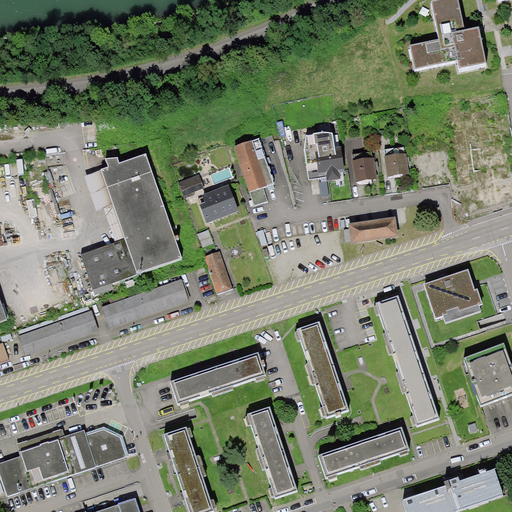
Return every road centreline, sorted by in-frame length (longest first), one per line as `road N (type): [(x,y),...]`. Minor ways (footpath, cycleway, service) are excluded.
road 1 (residential): [(113,357),(455,244)]
road 2 (unclassified): [(0,92),(103,79),(193,56),(319,0)]
road 3 (residential): [(455,244),(443,204),(432,197),(260,218)]
road 4 (residential): [(299,511),(511,439)]
road 5 (residential): [(113,357),(165,511)]
